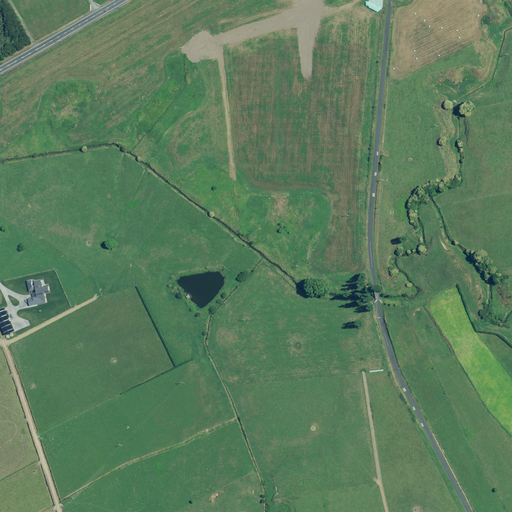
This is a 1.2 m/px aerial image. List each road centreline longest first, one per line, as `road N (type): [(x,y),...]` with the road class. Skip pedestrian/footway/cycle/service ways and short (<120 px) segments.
road 1 (unclassified): [(389,0),(371,213),(375,288),(401,382),(472,511)]
road 2 (primary): [(118,0),(0,69)]
